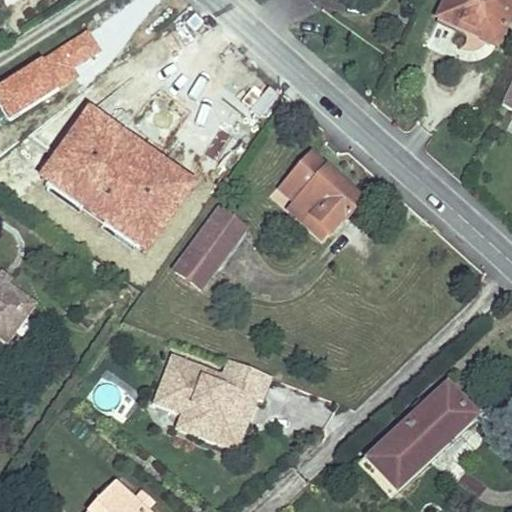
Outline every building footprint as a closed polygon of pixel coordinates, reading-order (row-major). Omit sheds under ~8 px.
[(511,11),(511,0),(447,0),(438,19),(496,46),(511,11)] [(109,79),(127,101),(148,85),(131,63),(109,79)] [(163,87),(213,157),(228,147),(223,141),(240,129),(217,95),(213,98),(209,93),(198,78),(192,83),(185,72),(163,87)] [(511,84),(502,106),(511,111),(511,84)] [(223,141),(228,147),(245,135),(240,129),(223,141)] [(167,188),(182,199),(205,166),(189,155),(167,188)] [(294,203),(330,235),(344,219),(346,221),(362,204),(310,158),(280,191),(294,203)] [(182,199),(199,211),(222,177),(205,166),(182,199)] [(322,245),(330,235),(294,203),(286,212),(322,245)] [(175,273),(200,291),(244,229),(219,211),(175,273)] [(85,273),(98,282),(106,270),(94,262),(85,273)] [(0,285),(4,288),(7,284),(8,285),(12,280),(1,272),(0,273),(0,285)] [(0,332),(5,336),(30,301),(8,285),(7,284),(4,288),(0,285),(0,332)] [(0,332),(0,341),(7,347),(36,305),(30,301),(5,336),(0,332)] [(198,440),(217,447),(223,433),(242,440),(252,416),(237,410),(242,395),(257,401),(263,403),(272,379),(227,362),(222,376),(171,357),(155,399),(174,406),(171,413),(180,417),(203,425),(198,440)] [(370,463),(396,490),(473,417),(446,389),(370,463)] [(26,398),(34,404),(40,396),(32,390),(26,398)] [(237,410),(252,416),(257,401),(242,395),(237,410)] [(152,406),(171,413),(174,406),(155,399),(152,406)] [(175,431),(198,440),(203,425),(180,417),(175,431)] [(217,447),(237,455),(242,440),(223,433),(217,447)] [(147,511),(135,501),(115,483),(88,511),(147,511)] [(143,492),(135,501),(147,511),(154,503),(143,492)]
